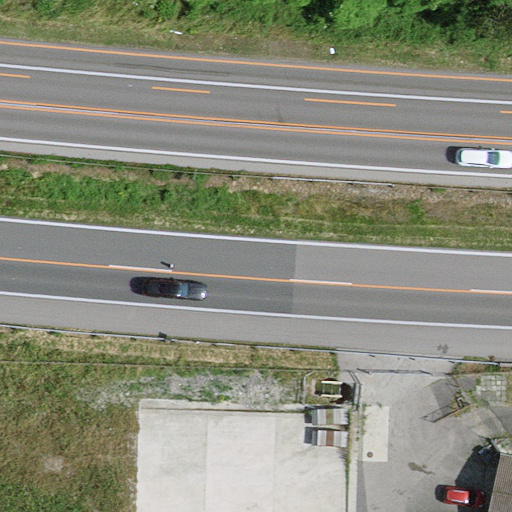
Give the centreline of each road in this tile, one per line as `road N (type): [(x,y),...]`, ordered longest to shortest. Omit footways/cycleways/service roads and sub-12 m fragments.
road 1 (motorway): [(511,135),(0,97)]
road 2 (motorway): [(0,260),(511,294)]
